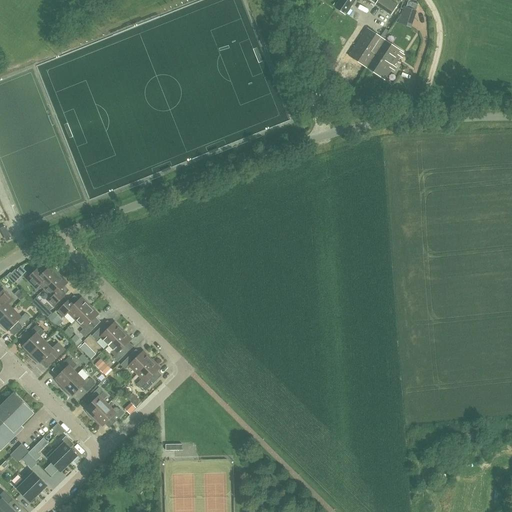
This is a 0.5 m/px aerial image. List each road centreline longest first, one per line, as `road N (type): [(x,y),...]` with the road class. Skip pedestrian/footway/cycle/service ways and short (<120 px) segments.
road 1 (residential): [(102,451),(182,368),(60,234)]
road 2 (unclassified): [(94,220),(322,136)]
road 3 (unclassified): [(511,117),(405,120),(322,136)]
road 4 (unclassified): [(322,136),(287,0)]
road 5 (unknown): [(405,120),(438,50),(440,22),(428,0)]
road 6 (residential): [(102,451),(15,364)]
